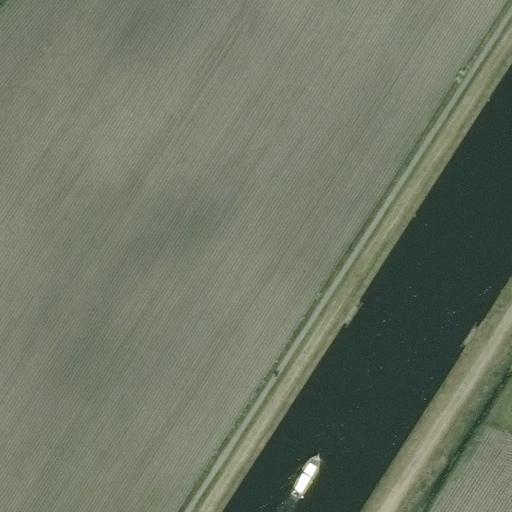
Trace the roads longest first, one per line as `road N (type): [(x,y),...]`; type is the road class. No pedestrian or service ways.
road 1 (track): [(214,511),(511,49)]
road 2 (track): [(511,310),(382,511)]
